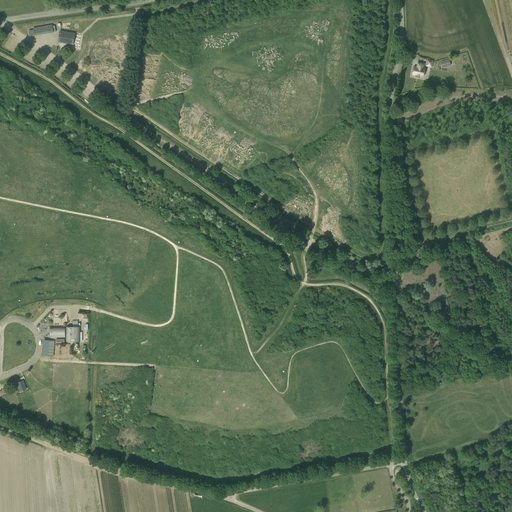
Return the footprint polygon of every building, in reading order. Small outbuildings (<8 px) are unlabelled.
[(53,28),(52,26),(48,27),(48,26),(33,28),(33,30),(28,31),(29,36),(34,35),(34,36),(54,32),(53,31),(53,28)] [(69,44),(71,33),(60,32),(58,42),(69,44)] [(442,68),(451,65),(449,59),(440,61),(442,68)] [(423,69),(424,64),(418,62),(418,66),(418,67),(414,67),(412,74),(416,75),(420,76),(423,77),(425,69),(423,69)] [(50,338),(65,337),(65,327),(50,327),(50,338)] [(66,342),(80,341),(80,327),(66,327),(66,342)] [(43,354),(43,355),(44,355),(53,356),(54,341),(44,340),(44,347),(43,354)] [(22,381),(17,383),(20,391),(26,389),(22,381)]
